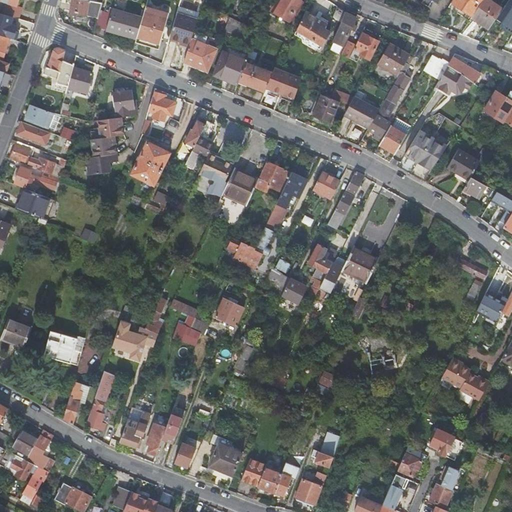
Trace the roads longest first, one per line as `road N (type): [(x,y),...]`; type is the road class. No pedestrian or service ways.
road 1 (residential): [(511,257),(435,202),(341,151),(41,26)]
road 2 (residential): [(254,511),(108,456),(0,392)]
road 3 (residential): [(511,66),(349,0)]
road 4 (residential): [(0,149),(41,26)]
